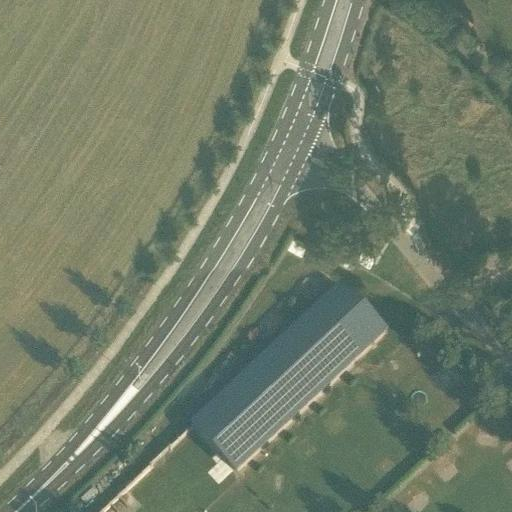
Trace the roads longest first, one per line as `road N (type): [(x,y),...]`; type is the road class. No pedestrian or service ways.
road 1 (secondary): [(278,133),(212,262),(139,359),(107,419)]
road 2 (secondary): [(107,419),(165,367),(256,242),(296,159)]
road 3 (unclassified): [(511,354),(343,172)]
road 4 (secondary): [(329,0),(278,133)]
road 5 (secondary): [(308,134),(355,0)]
road 6 (secondary): [(20,511),(107,419)]
